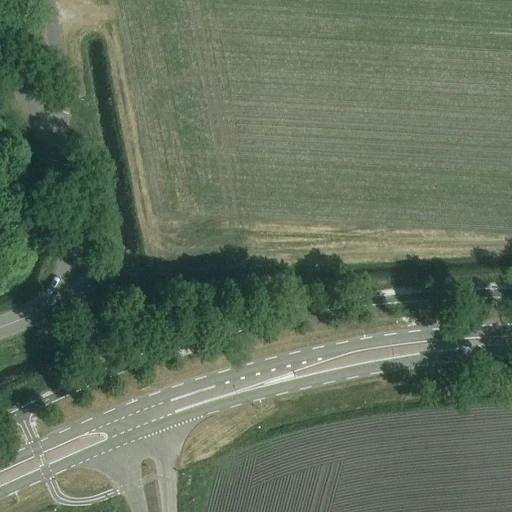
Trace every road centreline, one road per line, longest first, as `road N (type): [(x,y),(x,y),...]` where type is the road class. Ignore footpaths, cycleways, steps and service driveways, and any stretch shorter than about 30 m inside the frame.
road 1 (secondary): [(511,340),(333,363),(138,417)]
road 2 (unclassified): [(0,327),(42,311),(63,292),(76,249),(54,144),(0,68)]
road 3 (secondary): [(138,417),(0,478)]
